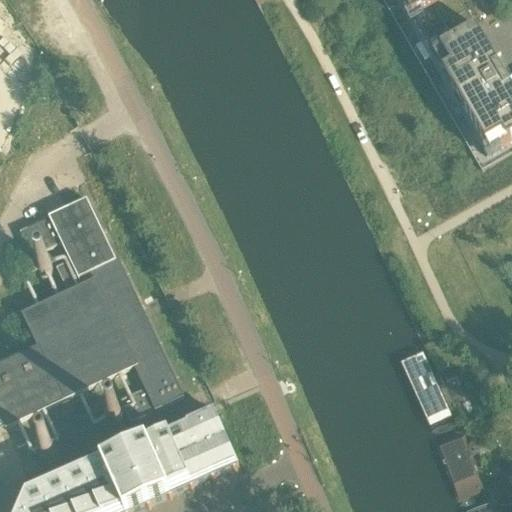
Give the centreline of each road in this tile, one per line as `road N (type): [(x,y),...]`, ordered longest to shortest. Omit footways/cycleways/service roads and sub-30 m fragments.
road 1 (residential): [(300,462),(134,110)]
road 2 (residential): [(300,462),(188,511)]
